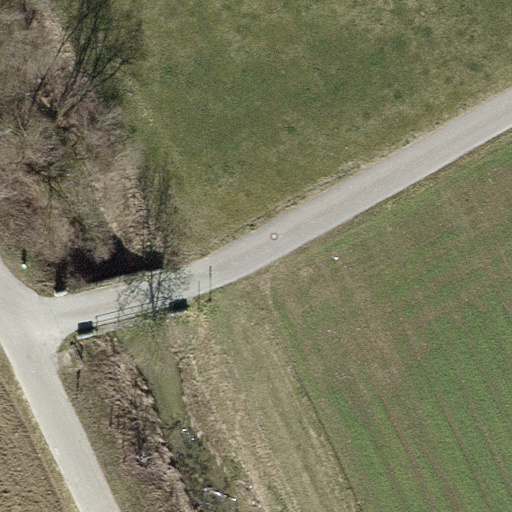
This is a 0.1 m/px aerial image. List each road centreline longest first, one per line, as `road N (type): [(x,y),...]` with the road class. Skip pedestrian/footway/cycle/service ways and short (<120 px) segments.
road 1 (track): [(511,107),(168,297)]
road 2 (track): [(11,327),(168,297)]
